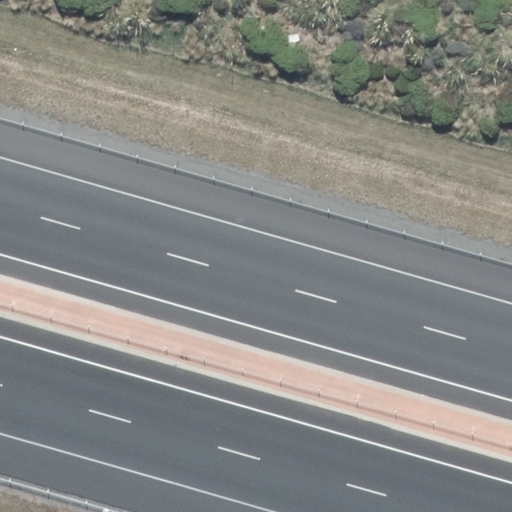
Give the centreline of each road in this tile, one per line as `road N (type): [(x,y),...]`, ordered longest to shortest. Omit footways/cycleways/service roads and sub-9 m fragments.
road 1 (motorway): [(0,210),(511,355)]
road 2 (motorway): [(410,511),(0,395)]
